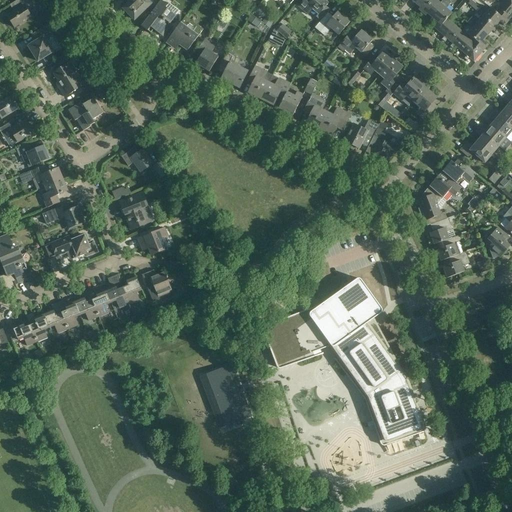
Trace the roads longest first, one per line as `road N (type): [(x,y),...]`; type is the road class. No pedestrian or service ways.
road 1 (residential): [(376,199),(471,91),(362,0)]
road 2 (residential): [(376,199),(343,169),(163,75)]
road 3 (residential): [(0,310),(118,259),(81,165)]
road 4 (residential): [(505,511),(432,306)]
road 5 (residential): [(81,165),(0,38)]
road 6 (residential): [(81,165),(140,120),(163,75)]
road 7 (residential): [(432,306),(400,231),(376,199)]
